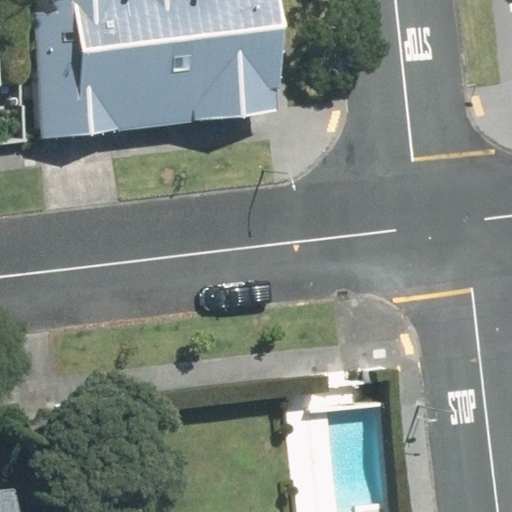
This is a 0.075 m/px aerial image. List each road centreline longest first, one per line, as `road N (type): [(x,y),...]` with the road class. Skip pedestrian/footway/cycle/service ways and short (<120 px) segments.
road 1 (residential): [(0,275),(441,226)]
road 2 (residential): [(495,511),(470,287),(441,226)]
road 3 (residential): [(441,226),(407,159),(388,0)]
